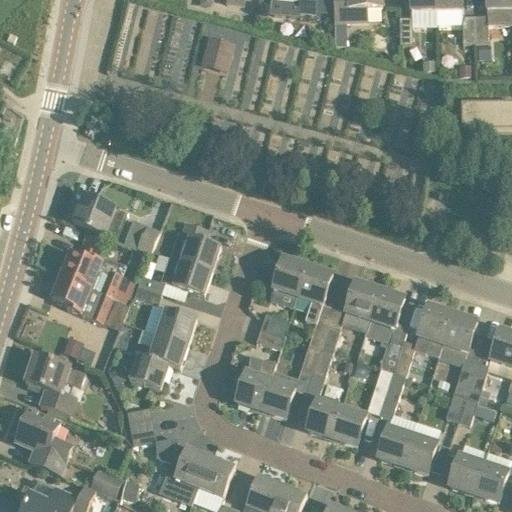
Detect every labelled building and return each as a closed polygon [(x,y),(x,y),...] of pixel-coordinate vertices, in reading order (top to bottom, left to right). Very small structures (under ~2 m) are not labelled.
[(245,11),(246,0),(228,0),(227,8),(245,11)] [(275,0),(275,5),(273,5),(272,16),(274,19),(300,21),(300,18),(316,19),(317,0),(275,0)] [(334,0),(336,51),(340,51),(348,51),(347,27),(367,26),(367,13),(383,13),(382,0),(334,0)] [(437,0),(411,0),(412,16),(438,16),(437,0)] [(463,15),(463,0),(437,0),(438,16),(463,15)] [(511,30),(511,0),(486,0),(487,15),(488,15),(488,21),(475,21),(476,48),(489,48),(488,31),(511,30)] [(463,49),(476,48),(475,21),(463,21),(463,49)] [(413,50),(412,22),(399,23),(400,50),(413,50)] [(207,55),(231,61),(234,49),(210,43),(207,55)] [(511,106),(462,107),(462,134),(511,132),(511,106)] [(97,120),(94,119),(90,120),(89,123),(88,125),(87,128),(88,132),(89,132),(88,133),(95,136),(96,135),(96,136),(100,134),(101,131),(102,131),(102,130),(102,129),(103,126),(102,122),(99,121),(97,120)] [(75,229),(88,234),(104,241),(105,242),(117,214),(87,202),(87,201),(86,200),(75,229)] [(144,229),(134,225),(124,249),(137,255),(148,231),(144,229)] [(179,238),(171,263),(182,267),(213,277),(222,252),(206,247),(210,236),(187,228),(183,240),(179,238)] [(151,260),(161,236),(148,231),(137,255),(151,260)] [(63,279),(62,282),(130,310),(139,288),(101,272),(103,267),(95,264),(104,241),(88,234),(82,249),(86,250),(82,262),(72,258),(68,268),(64,268),(61,275),(63,279)] [(213,277),(182,267),(171,263),(165,279),(177,282),(174,292),(205,302),(213,277)] [(298,302),(309,271),(284,263),(274,294),(298,302)] [(309,271),(298,302),(311,306),(306,323),(317,327),(323,310),(334,279),(309,271)] [(139,293),(162,300),(166,289),(143,281),(139,293)] [(120,336),(130,310),(62,282),(53,305),(69,311),(68,314),(120,336)] [(366,341),(371,326),(381,295),(356,287),(342,331),(366,339),(365,341),(366,341)] [(162,300),(139,293),(135,304),(158,312),(162,300)] [(387,359),(382,375),(394,379),(405,345),(409,332),(397,328),(406,303),(381,295),(371,326),(395,334),(387,359)] [(416,349),(405,345),(394,379),(406,383),(413,362),(417,363),(419,356),(439,363),(453,319),(429,311),(419,341),(416,349)] [(167,315),(158,339),(189,350),(198,325),(167,315)] [(265,323),(261,335),(285,343),(290,327),(267,319),(265,323)] [(478,327),(453,319),(439,363),(463,371),(454,399),(466,403),(481,357),(469,353),(478,327)] [(317,327),(309,351),(321,355),(329,331),(317,327)] [(321,355),(333,359),(341,335),(329,331),(321,355)] [(281,355),(285,343),(261,335),(257,347),(281,355)] [(511,372),(511,338),(501,335),(493,361),(481,357),(466,403),(478,407),(492,365),(511,372)] [(142,350),(139,360),(150,364),(170,371),(181,375),(189,350),(158,339),(154,354),(142,350)] [(70,341),(64,357),(80,363),(86,347),(70,341)] [(321,355),(309,351),(301,375),(313,379),(321,355)] [(333,359),(321,355),(313,379),(325,383),(333,359)] [(150,364),(139,360),(130,386),(161,396),(170,371),(150,364)] [(86,379),(71,374),(36,361),(35,364),(30,364),(27,372),(31,375),(26,388),(47,396),(41,412),(71,422),(77,405),(57,398),(61,386),(82,393),(86,379)] [(259,381),(249,378),(247,377),(237,408),(262,416),(272,385),(277,369),(264,365),(259,381)] [(394,379),(382,375),(368,417),(380,421),(394,379)] [(406,383),(394,379),(380,421),(392,424),(406,383)] [(296,393),(272,385),(262,416),(286,424),(296,393)] [(466,403),(454,399),(446,423),(458,427),(466,403)] [(478,407),(466,403),(458,427),(470,431),(478,407)] [(308,436),(332,444),(342,413),(318,405),(308,436)] [(130,429),(153,424),(151,413),(128,417),(130,429)] [(367,421),(342,413),(332,444),(357,452),(367,421)] [(30,417),(28,419),(26,418),(21,430),(24,431),(17,447),(39,456),(34,469),(30,468),(30,469),(61,482),(73,452),(55,445),(61,430),(30,417)] [(130,429),(132,440),(155,436),(153,424),(130,429)] [(379,464),(403,472),(413,441),(389,433),(379,464)] [(155,436),(132,440),(134,452),(158,447),(155,436)] [(438,449),(413,441),(403,472),(428,480),(438,449)] [(177,444),(168,446),(163,457),(175,462),(178,453),(177,444)] [(200,493),(212,463),(187,453),(175,484),(200,493)] [(474,500),(484,469),(460,461),(450,492),(474,500)] [(212,463),(200,493),(224,503),(236,473),(212,463)] [(509,477),(484,469),(474,500),(499,508),(509,477)] [(115,504),(123,485),(99,474),(90,493),(115,504)] [(246,511),(275,511),(283,491),(259,482),(247,511),(246,511)] [(84,491),(79,504),(75,511),(89,511),(96,496),(84,491)] [(303,511),(308,501),(283,491),(275,511),(303,511)] [(75,511),(79,504),(58,494),(51,508),(32,500),(26,511),(75,511)]
